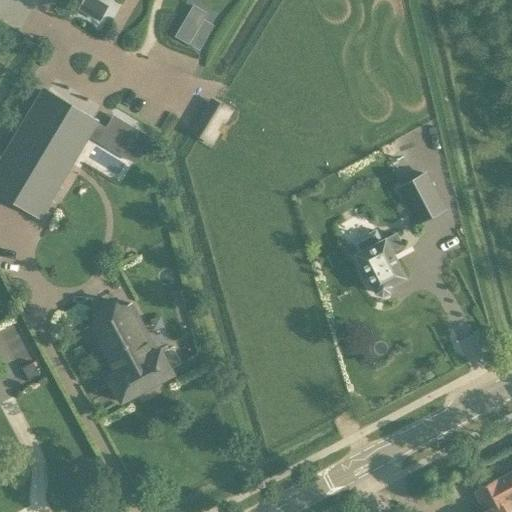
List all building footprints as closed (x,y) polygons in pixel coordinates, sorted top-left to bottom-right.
[(87,65),(110,59),(107,46),(84,53),(87,65)] [(0,151),(0,194),(36,216),(93,120),(38,87),(0,151)] [(411,180),(408,185),(423,222),(450,211),(434,174),(411,180)] [(361,246),(356,248),(372,288),(373,293),(381,296),(388,293),(390,285),(406,279),(394,250),(405,247),(399,231),(389,235),(389,234),(385,235),(381,226),(357,236),(361,246)] [(159,349),(156,351),(128,304),(85,327),(110,375),(107,377),(120,402),(172,374),(170,371),(182,366),(173,349),(161,354),(159,349)] [(484,511),(483,511),(507,511),(511,510),(506,501),(511,498),(511,470),(473,491),(484,511)]
